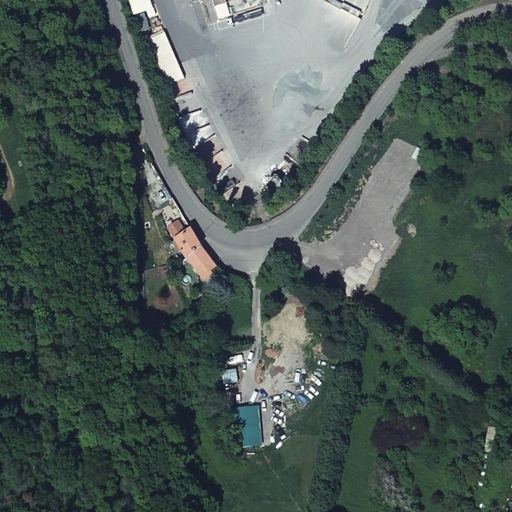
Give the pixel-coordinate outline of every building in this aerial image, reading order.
[(152,9),(149,0),(129,0),(135,15),(152,9)] [(231,16),(225,0),(212,0),(219,20),(231,16)] [(144,14),(137,16),(142,31),(149,29),(144,14)] [(160,35),(151,38),(163,70),(172,67),(160,35)] [(202,248),(191,230),(185,234),(183,231),(177,223),(167,230),(187,258),(202,248)] [(202,278),(216,268),(210,259),(202,248),(187,258),(193,265),(190,267),(193,270),(195,268),(202,278)]
